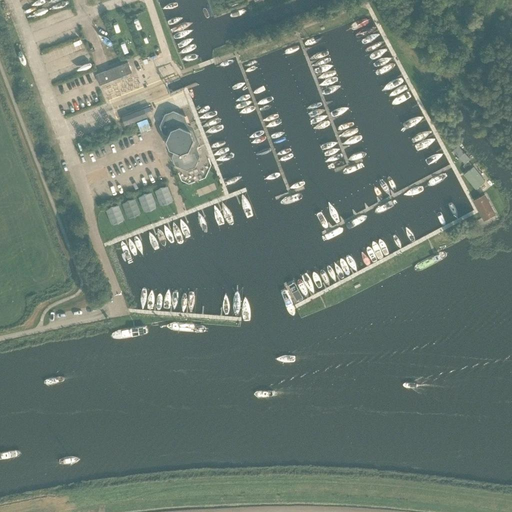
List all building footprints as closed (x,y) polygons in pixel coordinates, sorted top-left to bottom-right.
[(10,19),(5,20),(10,33),(14,32),(10,19)] [(51,64),(54,64),(54,42),(44,42),(43,57),(51,58),(51,64)] [(121,45),(125,56),(134,52),(129,42),(121,45)] [(131,73),(127,63),(95,75),(99,85),(131,73)] [(93,88),(79,95),(85,107),(99,100),(93,88)] [(149,111),(147,108),(117,119),(118,123),(123,121),(124,126),(146,117),(145,113),(149,111)] [(166,142),(168,146),(192,137),(191,133),(185,130),(188,125),(184,117),(173,112),(165,115),(160,126),(164,135),(169,137),(166,142)] [(150,129),(146,119),(136,123),(140,133),(150,129)] [(194,141),(192,137),(168,146),(170,150),(175,152),(173,158),(176,166),(187,171),(195,168),(200,156),(197,148),(191,146),(194,141)] [(464,164),(470,159),(458,146),(453,150),(464,164)] [(475,167),(463,175),(474,189),(485,181),(475,167)] [(158,189),(148,191),(149,198),(160,196),(158,189)] [(484,219),(495,213),(485,194),(474,199),(484,219)] [(105,218),(116,215),(115,209),(104,211),(105,218)] [(149,324),(111,331),(113,342),(150,335),(149,324)]
